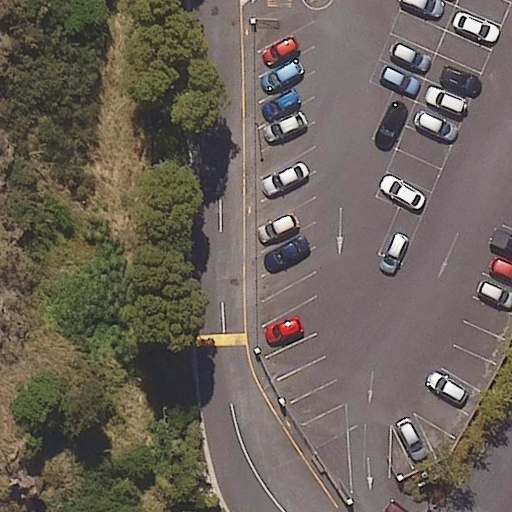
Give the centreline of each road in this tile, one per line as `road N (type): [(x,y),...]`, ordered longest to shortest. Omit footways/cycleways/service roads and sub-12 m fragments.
road 1 (unknown): [(335,0),(316,138),(316,220),(338,306),(371,357)]
road 2 (unknown): [(511,65),(371,357)]
road 3 (unknown): [(371,357),(343,511)]
